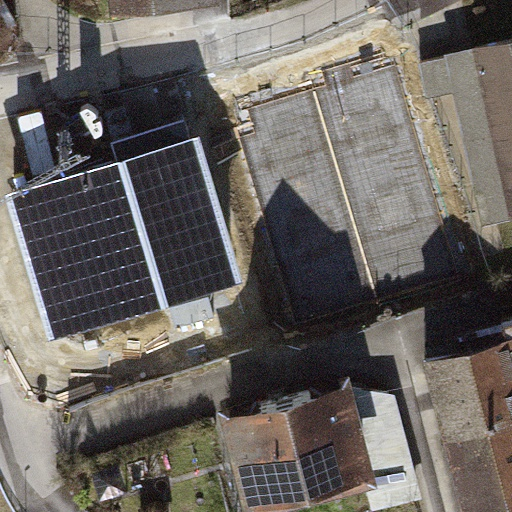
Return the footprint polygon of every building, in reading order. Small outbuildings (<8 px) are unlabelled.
[(511,213),(511,38),(422,60),(430,95),(464,87),(492,217),(511,213)] [(300,288),(426,250),(375,82),(277,112),(292,162),(264,171),(300,288)] [(119,162),(12,194),(55,340),(265,278),(216,112),(113,143),(119,162)] [(511,511),(511,346),(443,366),(481,511),(511,511)] [(373,385),(246,419),(271,511),(348,511),(403,497),(373,385)]
